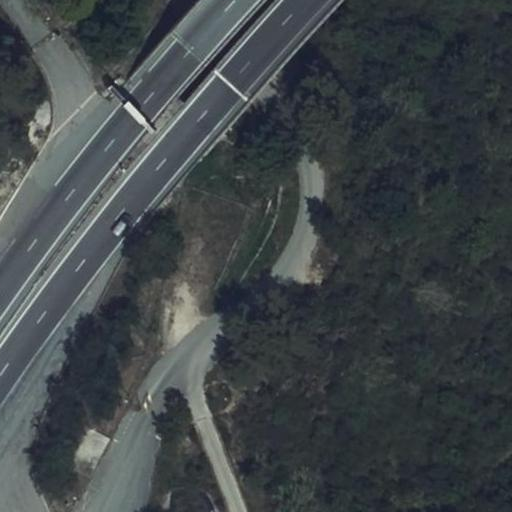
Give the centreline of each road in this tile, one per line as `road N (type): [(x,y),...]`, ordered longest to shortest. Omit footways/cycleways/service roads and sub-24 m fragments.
road 1 (unclassified): [(109,511),(149,406),(283,270),(314,201),(291,103),(187,0)]
road 2 (motorway): [(0,377),(120,214),(307,0)]
road 3 (motorway): [(236,0),(109,144),(0,289)]
